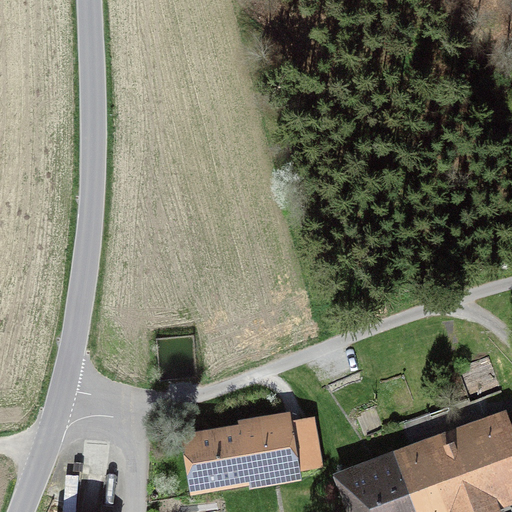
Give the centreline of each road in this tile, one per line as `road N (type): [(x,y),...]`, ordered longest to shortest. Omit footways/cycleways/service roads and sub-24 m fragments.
road 1 (track): [(511,283),(210,389),(0,445)]
road 2 (tertiary): [(20,511),(73,343),(89,233),(88,0)]
